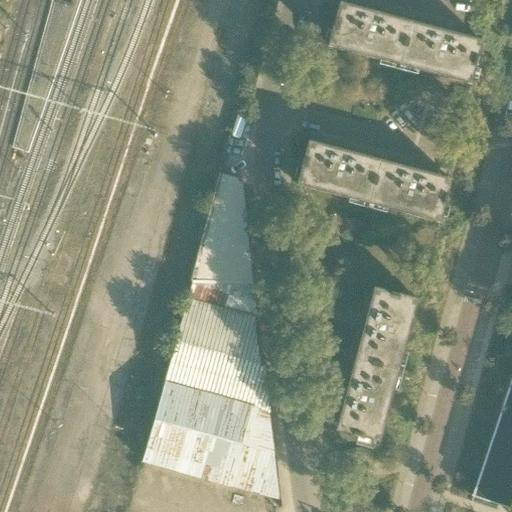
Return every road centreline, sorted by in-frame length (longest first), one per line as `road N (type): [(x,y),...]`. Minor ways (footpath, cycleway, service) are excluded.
road 1 (residential): [(307,511),(272,195),(272,109)]
road 2 (unclassified): [(417,511),(511,158)]
road 3 (residential): [(272,109),(430,152)]
